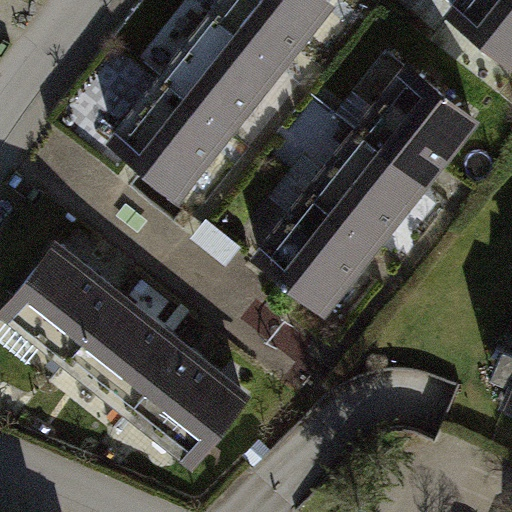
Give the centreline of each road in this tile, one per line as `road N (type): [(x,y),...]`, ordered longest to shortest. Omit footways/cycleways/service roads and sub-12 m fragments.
road 1 (residential): [(139,511),(0,449)]
road 2 (residential): [(0,105),(73,0)]
